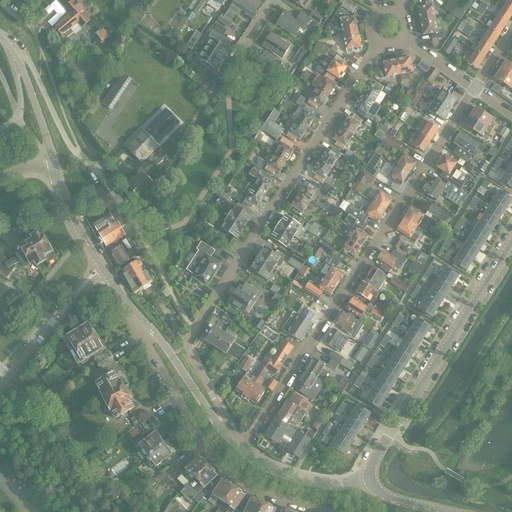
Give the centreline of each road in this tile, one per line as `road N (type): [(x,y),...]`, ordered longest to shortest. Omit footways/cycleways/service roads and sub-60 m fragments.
road 1 (residential): [(229,439),(187,347),(380,45)]
road 2 (residential): [(240,448),(476,90)]
road 3 (residential): [(326,511),(263,494),(220,465),(139,334),(132,309)]
road 4 (unclassified): [(370,481),(390,433),(511,244)]
road 5 (unclassified): [(132,309),(82,236),(50,159)]
road 6 (unclassified): [(229,439),(132,309)]
road 7 (unclassified): [(370,481),(336,485),(289,475),(240,448)]
road 8 (unclassified): [(50,159),(8,42)]
